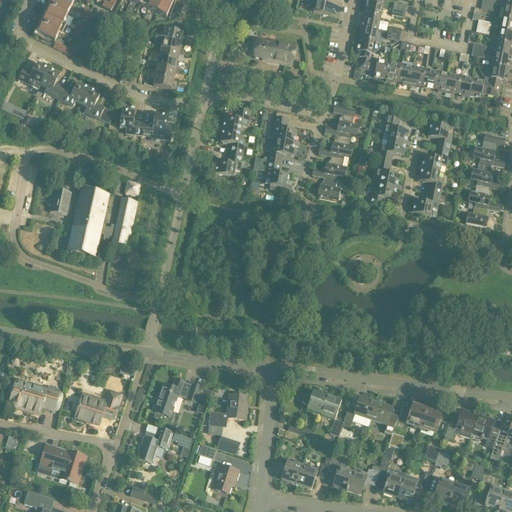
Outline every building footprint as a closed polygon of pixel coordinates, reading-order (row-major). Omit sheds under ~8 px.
[(72,9),(75,0),(54,0),(55,1),(72,9)] [(149,11),(153,0),(143,0),(140,7),(149,11)] [(174,3),(167,0),(153,0),(149,11),(166,19),(171,9),(172,6),(174,3)] [(333,4),(334,0),(315,0),(315,4),(341,10),(341,6),(333,4)] [(382,9),(383,0),(364,0),(364,6),(382,9)] [(63,26),(72,9),(55,1),(46,18),(63,26)] [(341,10),(315,4),(313,11),(310,10),(309,13),(313,14),(313,15),(331,18),(332,12),(340,14),(341,10)] [(393,5),(392,11),(404,14),(406,8),(393,5)] [(493,14),(494,8),(482,5),(480,11),(493,14)] [(380,21),(382,9),(364,6),(362,13),(364,13),(363,18),(380,21)] [(511,11),(504,10),(501,22),(511,24),(511,11)] [(403,19),(404,14),(392,11),(391,17),(403,19)] [(55,44),(63,26),(46,18),(38,36),(55,44)] [(377,33),(380,21),(363,18),(362,22),(360,22),(359,29),(377,33)] [(511,24),(501,22),(499,34),(511,36),(511,24)] [(478,23),(477,29),(489,32),(491,25),(478,23)] [(375,45),(377,33),(359,29),(357,36),(360,37),(359,41),(375,45)] [(388,29),(387,35),(399,37),(401,31),(388,29)] [(156,35),(155,39),(181,44),(182,38),(186,39),(186,35),(183,35),(183,34),(165,31),(164,37),(156,35)] [(511,36),(499,34),(497,45),(511,48),(511,36)] [(398,43),(399,37),(387,35),(386,41),(398,43)] [(180,50),(181,44),(155,39),(154,43),(162,45),(161,50),(182,54),(183,51),(180,50)] [(296,48),(281,44),(271,42),(270,44),(257,41),(253,58),(267,61),(266,62),(291,68),(296,48)] [(371,62),(375,45),(359,41),(356,54),(361,55),(360,61),(371,63),(371,62)] [(511,52),(511,49),(511,48),(497,45),(494,57),(511,61),(511,59),(511,52)] [(473,46),(472,52),(484,55),(486,49),(473,46)] [(182,58),(182,54),(161,50),(160,55),(152,54),(151,58),(177,63),(178,57),(182,58)] [(483,61),(484,55),(472,52),(471,58),(483,61)] [(510,68),(511,61),(494,57),(492,69),(508,72),(509,67),(510,68)] [(176,69),(177,63),(151,58),(151,62),(158,64),(157,69),(179,73),(179,70),(176,69)] [(388,66),(371,62),(371,63),(360,61),(358,71),(374,74),(373,80),(385,82),(388,66)] [(40,87),(50,67),(48,66),(47,69),(37,65),(32,74),(23,70),(18,81),(38,92),(40,87)] [(397,84),(400,68),(388,66),(385,82),(384,84),(392,85),(393,84),(397,84)] [(52,68),(50,67),(40,87),(46,90),(44,94),(58,102),(64,90),(56,86),(60,76),(51,71),(52,68)] [(408,88),(412,71),(400,68),(397,84),(401,85),(401,87),(408,88)] [(178,77),(179,73),(157,69),(156,74),(148,73),(147,77),(173,82),(175,76),(178,77)] [(505,84),(508,72),(492,69),(488,86),(499,88),(500,83),(505,84)] [(420,89),(423,73),(412,71),(408,88),(416,90),(416,88),(420,89)] [(428,74),(423,73),(420,89),(432,91),(435,75),(428,74)] [(443,95),(447,77),(435,75),(432,91),(436,92),(436,94),(443,95)] [(172,88),(173,82),(147,77),(147,81),(154,83),(153,88),(171,92),(175,92),(176,89),(172,88)] [(455,96),(458,80),(447,77),(443,95),(451,97),(451,95),(455,96)] [(467,98),(470,82),(458,80),(455,96),(460,97),(460,99),(468,100),(468,99),(467,98)] [(497,99),(499,88),(488,86),(470,82),(467,98),(468,99),(480,101),(481,96),(497,99)] [(81,107),(91,87),(88,86),(87,89),(77,85),(73,94),(64,90),(58,102),(73,109),(75,104),(81,107)] [(93,88),(91,87),(81,107),(86,110),(84,115),(99,122),(105,110),(96,106),(100,96),(91,92),(93,88)] [(141,138),(143,125),(133,124),(134,113),(124,112),(124,108),(122,108),(119,131),(126,131),(125,136),(141,138)] [(337,123),(336,131),(335,134),(350,137),(357,139),(359,127),(351,126),(352,119),(353,119),(355,112),(334,108),(333,115),(341,116),(339,124),(337,123)] [(220,128),(220,130),(224,131),(241,135),(242,128),(247,129),(250,113),(237,111),(235,120),(225,118),(223,129),(220,128)] [(152,126),(143,125),(141,138),(151,139),(150,141),(170,143),(172,128),(165,128),(167,113),(164,113),(164,117),(153,116),(152,126)] [(278,137),(277,143),(299,147),(299,144),(295,144),(297,133),(287,132),(289,121),(276,119),(273,136),(278,137)] [(382,142),(387,143),(409,147),(409,144),(406,144),(408,134),(398,132),(400,122),(387,119),(382,142)] [(437,141),(435,150),(448,153),(451,137),(446,136),(447,130),(426,125),(425,127),(428,128),(426,138),(437,141)] [(349,141),(350,137),(335,134),(336,131),(325,128),(323,135),(336,137),(334,145),(331,144),(330,152),(329,155),(343,158),(350,160),(353,149),(347,147),(348,141),(349,141)] [(240,141),(241,135),(224,131),(220,130),(219,132),(222,133),(220,143),(231,145),(229,156),(242,158),(245,142),(240,141)] [(472,161),(479,162),(492,165),(493,161),(495,154),(493,153),(495,146),(503,148),(504,141),(484,137),(482,144),(484,144),(482,151),(474,149),(472,161)] [(409,147),(387,143),(382,142),(381,147),(378,164),(391,166),(393,156),(403,158),(405,148),(408,149),(409,147)] [(298,149),(299,147),(277,143),(276,149),(271,148),(268,164),(281,167),(283,157),(293,159),(295,149),(298,149)] [(343,162),(343,158),(329,155),(330,152),(319,149),(317,156),(330,159),(328,166),(325,165),(323,173),(323,176),(336,179),(344,181),(346,169),(340,168),(342,162),(343,162)] [(444,169),(448,153),(435,150),(433,160),(422,158),(420,168),(417,167),(417,170),(438,174),(439,168),(444,169)] [(239,174),(242,158),(229,156),(227,165),(217,163),(215,174),(212,173),(211,175),(233,179),(234,173),(239,174)] [(504,163),(493,161),(492,165),(479,162),(478,165),(479,166),(478,172),(472,171),(470,182),(476,184),(489,187),(490,183),(492,175),(489,175),(490,168),(503,170),(504,163)] [(279,176),(281,167),(268,164),(265,180),(270,181),(269,187),(291,191),(291,189),(288,188),(289,178),(279,176)] [(389,176),(391,166),(378,164),(375,179),(380,180),(378,186),(400,191),(400,189),(397,188),(399,178),(389,176)] [(336,182),(336,179),(323,176),(323,173),(312,170),(311,177),(323,180),(322,187),(318,187),(316,198),(337,202),(339,190),(333,189),(335,182),(336,182)] [(437,180),(438,174),(417,170),(416,172),(420,172),(417,182),(428,185),(426,194),(439,197),(442,181),(437,180)] [(502,185),(490,183),(489,187),(476,184),(476,187),(477,187),(475,194),(469,193),(467,204),(474,206),(487,209),(488,205),(490,197),(486,197),(487,190),(500,192),(502,185)] [(110,230),(105,229),(103,228),(109,198),(80,192),(67,253),(96,259),(101,236),(112,239),(110,246),(125,249),(126,240),(129,240),(136,204),(130,203),(131,198),(137,199),(140,186),(127,184),(124,196),(128,197),(126,202),(120,201),(115,227),(111,227),(110,230)] [(400,191),(378,186),(377,192),(372,191),(369,207),(382,210),(384,200),(394,202),(396,192),(400,193),(400,191)] [(71,195),(55,192),(50,214),(66,218),(71,195)] [(434,219),(439,197),(426,194),(424,204),(413,202),(411,212),(408,212),(408,214),(434,219)] [(499,207),(488,205),(487,209),(474,206),(473,209),(474,210),(473,216),(467,215),(464,226),(485,230),(487,219),(484,219),(485,212),(498,214),(499,207)] [(53,237),(55,228),(37,223),(35,232),(53,237)] [(153,414),(155,415),(155,417),(156,418),(159,420),(161,419),(162,417),(170,420),(177,399),(179,399),(180,398),(187,401),(187,403),(195,406),(200,391),(192,388),(189,396),(181,394),(184,384),(176,381),(173,390),(164,387),(158,405),(156,405),(153,414)] [(16,383),(12,396),(11,399),(11,402),(12,405),(11,406),(13,407),(15,408),(18,409),(21,409),(26,410),(27,408),(32,409),(30,414),(39,417),(41,409),(53,413),(57,400),(46,396),(47,393),(43,392),(41,390),(38,389),(34,388),(32,388),(16,383)] [(47,393),(46,396),(57,400),(60,393),(59,393),(58,392),(57,391),(56,390),(54,390),(53,390),(52,389),(49,389),(48,389),(47,393)] [(95,400),(82,396),(75,417),(89,421),(88,424),(98,427),(101,418),(113,421),(121,397),(108,393),(104,407),(94,404),(95,400)] [(320,417),(326,398),(312,393),(310,399),(306,398),(303,405),(307,408),(305,412),(320,417)] [(203,394),(199,405),(206,407),(210,396),(203,394)] [(245,398),(229,396),(226,416),(226,421),(244,423),(245,412),(243,412),(245,398)] [(340,403),(326,398),(320,417),(334,422),(329,436),(337,439),(341,428),(343,423),(334,420),(340,403)] [(353,410),(348,409),(343,423),(341,428),(349,430),(353,417),(369,422),(375,405),(359,400),(357,405),(355,404),(353,410)] [(66,402),(64,409),(71,411),(73,404),(66,402)] [(391,411),(375,405),(369,422),(385,427),(382,435),(391,437),(391,435),(397,418),(390,416),(391,411)] [(419,430),(426,411),(412,407),(406,425),(419,430)] [(440,416),(426,411),(419,430),(434,435),(440,416)] [(451,444),(454,436),(469,441),(470,437),(477,418),(461,413),(458,420),(456,420),(454,426),(448,424),(443,441),(451,444)] [(209,414),(208,428),(225,430),(226,421),(226,416),(209,414)] [(492,423),(477,418),(470,437),(486,442),(484,448),(492,451),(493,449),(494,446),(498,435),(499,432),(490,429),(492,423)] [(511,440),(511,424),(507,438),(498,435),(494,446),(493,449),(492,451),(489,460),(497,463),(502,449),(504,449),(507,439),(511,440)] [(289,426),(287,433),(298,437),(311,442),(314,434),(289,426)] [(153,443),(143,440),(136,462),(152,467),(158,449),(166,452),(170,442),(177,445),(180,438),(157,430),(153,443)] [(298,437),(287,433),(285,433),(283,439),(296,444),(298,437)] [(403,439),(391,435),(391,437),(387,448),(393,450),(398,451),(403,439)] [(17,451),(20,440),(9,438),(7,448),(17,451)] [(228,442),(220,440),(217,449),(225,452),(228,442)] [(201,447),(197,458),(213,463),(216,452),(213,451),(201,447)] [(435,464),(438,454),(439,451),(427,447),(423,460),(435,464)] [(384,478),(393,450),(387,448),(378,475),(377,476),(384,478)] [(57,453),(45,449),(38,469),(51,473),(51,471),(64,475),(62,482),(77,487),(85,464),(66,458),(67,454),(57,451),(57,453)] [(438,454),(435,464),(434,467),(445,471),(450,458),(439,454),(438,454)] [(341,462),(330,459),(328,468),(326,472),(336,476),(332,489),(345,494),(351,474),(344,472),(346,468),(340,466),(341,462)] [(294,487),(301,468),(286,463),(280,482),(294,487)] [(328,468),(321,465),(316,479),(323,481),(326,472),(328,468)] [(486,470),(475,466),(470,479),(481,483),(484,476),(486,470)] [(237,474),(224,469),(218,467),(210,491),(227,497),(232,483),(234,484),(237,474)] [(316,473),(301,468),(294,487),(310,492),(316,473)] [(373,488),(377,476),(378,475),(367,471),(366,475),(360,473),(358,477),(351,474),(345,494),(359,498),(363,485),(373,488)] [(419,490),(425,492),(431,476),(424,473),(419,490)] [(494,480),(484,476),(481,483),(479,490),(489,494),(485,507),(498,511),(505,492),(491,488),(494,480)] [(396,499),(402,481),(388,477),(382,494),(396,499)] [(416,486),(402,481),(396,499),(410,504),(416,486)] [(447,506),(453,486),(439,482),(433,501),(447,506)] [(468,491),(453,486),(447,506),(461,510),(468,491)] [(156,498),(133,490),(131,498),(153,505),(156,498)] [(511,511),(511,494),(505,492),(498,511),(499,511),(511,511)] [(35,510),(38,511),(40,503),(41,499),(28,494),(24,506),(35,510)] [(50,511),(52,507),(40,503),(38,511),(35,510),(34,511),(50,511)]
